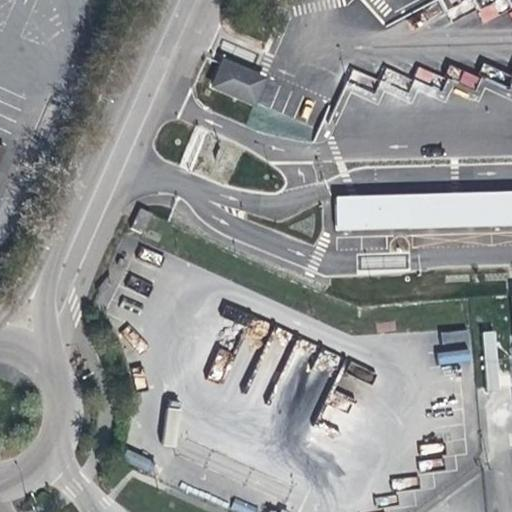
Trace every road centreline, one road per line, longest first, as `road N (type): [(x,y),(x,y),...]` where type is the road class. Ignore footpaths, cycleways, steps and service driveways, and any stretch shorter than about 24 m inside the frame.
road 1 (unclassified): [(181,0),(72,256),(16,347)]
road 2 (unclassified): [(0,471),(41,451),(58,408),(43,366),(16,347)]
